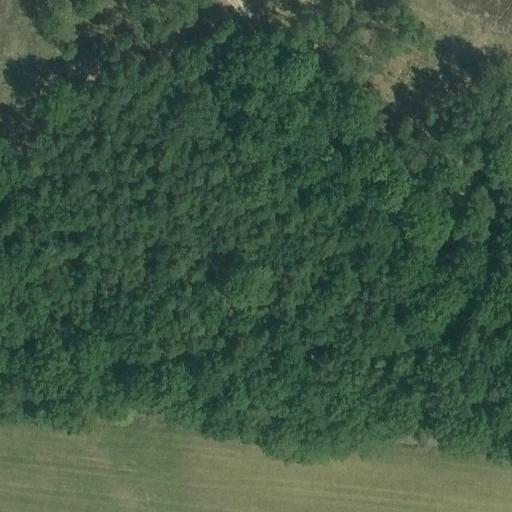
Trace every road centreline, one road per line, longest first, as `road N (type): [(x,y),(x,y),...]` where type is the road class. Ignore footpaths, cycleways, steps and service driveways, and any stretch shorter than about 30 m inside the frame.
road 1 (track): [(0,332),(147,357),(317,333),(383,345),(431,340),(490,311)]
road 2 (track): [(490,311),(228,0)]
